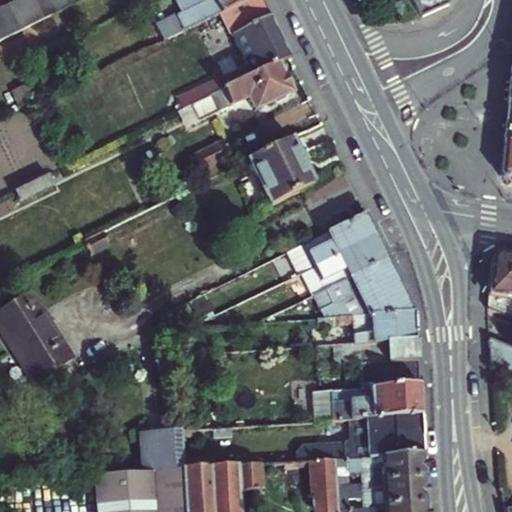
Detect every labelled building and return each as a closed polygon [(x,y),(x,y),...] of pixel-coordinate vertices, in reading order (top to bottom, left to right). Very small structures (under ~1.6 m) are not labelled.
[(0,41),(85,0),(19,0),(0,9),(0,41)] [(183,29),(218,11),(241,0),(178,0),(184,11),(176,15),(183,29)] [(269,16),(261,0),(241,0),(218,11),(230,34),(231,34),(269,16)] [(402,0),(392,5),(400,22),(410,17),(402,0)] [(446,5),(450,0),(411,0),(423,20),(446,5)] [(176,15),(156,25),(162,38),(183,29),(176,15)] [(245,61),(202,83),(209,96),(274,64),(289,56),(269,16),(231,34),(245,61)] [(189,105),(194,116),(244,92),(250,105),(285,88),(284,85),(287,84),(281,71),(279,73),(274,64),(209,96),(189,105)] [(511,126),(504,126),(502,146),(511,147),(511,126)] [(268,206),(295,193),(312,185),(299,158),(310,153),(301,134),(246,160),(259,187),(268,206)] [(209,145),(183,157),(191,175),(218,162),(209,145)] [(506,187),(511,187),(511,147),(502,146),(498,176),(506,187)] [(245,193),(259,187),(246,160),(232,167),(245,193)] [(19,208),(56,192),(49,177),(12,193),(19,208)] [(376,238),(365,214),(326,233),(330,242),(302,255),(309,271),(376,238)] [(326,233),(297,247),(302,255),(330,242),(326,233)] [(388,262),(376,238),(309,271),(317,285),(345,272),(350,280),(388,262)] [(309,271),(302,255),(293,260),(300,275),(309,271)] [(511,257),(506,256),(501,256),(497,257),(493,260),(490,264),(488,307),(511,316),(511,257)] [(336,317),(413,313),(388,262),(350,280),(321,294),(317,297),(326,318),(336,317)] [(309,271),(300,275),(307,289),(317,285),(309,271)] [(321,294),(350,280),(345,272),(317,285),(321,294)] [(26,292),(0,308),(0,338),(29,385),(69,359),(26,292)] [(362,342),(415,339),(413,313),(336,317),(336,324),(350,324),(352,343),(362,342)] [(350,324),(336,324),(338,344),(352,343),(350,324)] [(364,364),(416,360),(415,339),(362,342),(364,364)] [(511,349),(489,340),(490,370),(511,372),(511,349)] [(300,367),(315,367),(314,345),(299,346),(300,367)] [(418,385),(416,360),(364,364),(361,363),(363,389),(418,385)] [(364,420),(419,416),(418,385),(363,389),(311,394),(312,423),(364,420)] [(332,463),(421,457),(419,416),(364,420),(364,435),(352,436),(352,444),(324,445),(325,453),(318,454),(317,463),(332,463)] [(179,460),(178,431),(169,432),(141,434),(143,473),(179,471),(179,460)] [(359,484),(422,481),(421,457),(332,463),(333,475),(358,474),(359,484)] [(179,471),(196,470),(195,459),(179,460),(179,471)] [(307,464),(310,508),(313,511),(423,511),(423,506),(335,511),(334,497),(333,475),(332,463),(317,463),(307,464)] [(262,511),(260,466),(196,470),(179,471),(143,473),(93,476),(95,511),(262,511)] [(360,496),(334,497),(335,511),(423,506),(422,481),(359,484),(360,496)]
